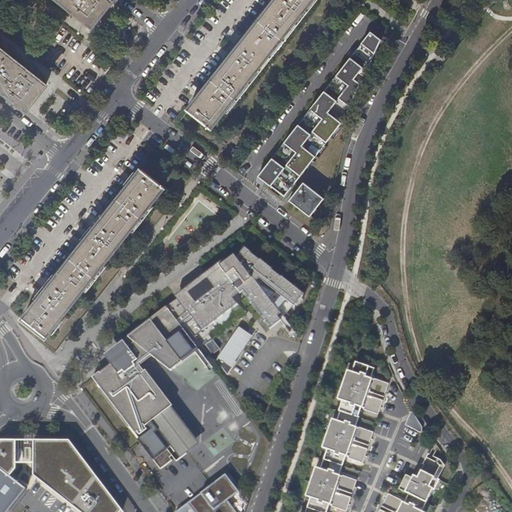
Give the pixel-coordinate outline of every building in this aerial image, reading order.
[(90,26),(110,2),(107,0),(59,0),(75,12),(75,13),(90,26)] [(277,0),(190,110),(212,127),(312,0),(277,0)] [(323,147),(326,143),(382,40),(371,32),(354,53),(366,62),(363,67),(351,57),(328,86),(340,96),(337,100),(325,91),(302,119),(314,129),(311,133),(299,124),(276,152),(288,162),(285,166),(273,157),(258,175),(285,196),(292,187),(289,184),(294,178),(297,180),(302,173),(300,171),(305,165),(307,167),(318,153),(316,151),(320,145),(323,147)] [(24,110),(44,85),(28,72),(27,73),(0,50),(0,89),(8,96),(8,97),(24,110)] [(46,336),(165,186),(143,169),(24,319),(46,336)] [(304,181),(289,199),(310,216),(325,197),(304,181)] [(169,303),(164,307),(190,340),(193,338),(196,340),(198,338),(203,344),(211,338),(231,322),(240,315),(231,303),(241,295),(246,301),(244,303),(248,308),(250,306),(260,319),(258,321),(262,326),(264,324),(269,331),(279,324),(276,320),(288,305),(293,309),(300,301),(302,302),(304,296),(243,248),(205,276),(210,282),(211,281),(215,286),(210,286),(198,289),(190,291),(184,294),(177,298),(169,303)] [(164,307),(136,329),(128,338),(134,343),(128,347),(122,340),(103,353),(113,364),(100,373),(99,372),(92,378),(98,385),(97,386),(140,444),(159,469),(171,461),(169,458),(172,455),(176,461),(198,443),(171,404),(145,369),(144,370),(138,363),(149,354),(171,369),(198,351),(190,340),(164,307)] [(238,361),(254,336),(241,327),(219,362),(230,377),(240,363),(238,361)] [(211,338),(203,344),(207,348),(214,342),(211,338)] [(369,366),(357,362),(354,371),(349,369),(339,398),(344,399),(340,411),(360,417),(362,408),(378,413),(388,383),(374,378),(374,376),(367,373),(369,366)] [(360,417),(340,411),(337,419),(333,417),(324,445),(329,447),(325,458),(342,464),(347,455),(363,461),(373,431),(358,426),(357,424),(360,417)] [(413,412),(411,412),(406,424),(421,431),(422,430),(422,427),(413,412)] [(239,427),(248,426),(247,416),(238,417),(239,427)] [(189,453),(202,469),(236,444),(224,427),(189,453)] [(0,439),(0,470),(7,476),(14,466),(13,462),(33,461),(33,473),(82,511),(117,511),(120,510),(67,440),(0,439)] [(342,464),(325,458),(321,467),(317,466),(308,494),(312,495),(308,507),(324,511),(326,511),(330,504),(346,509),(356,479),(341,474),(341,472),(342,464)] [(435,476),(423,469),(419,476),(415,474),(414,478),(406,475),(399,489),(409,494),(427,502),(435,486),(431,485),(435,476)] [(0,470),(0,511),(3,511),(22,487),(7,476),(0,470)] [(239,490),(226,473),(174,511),(236,511),(227,500),(239,490)] [(421,511),(427,502),(409,494),(404,502),(389,494),(380,511),(421,511)]
